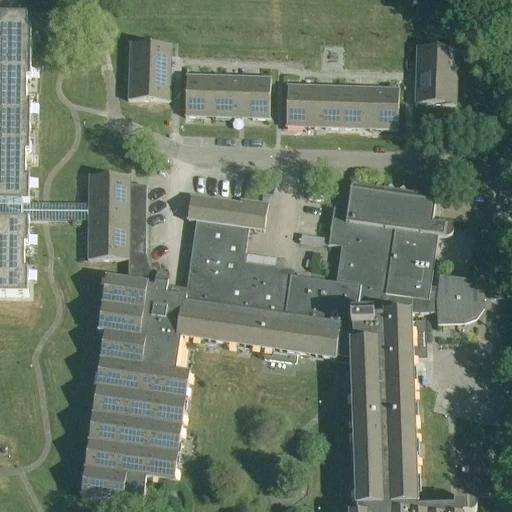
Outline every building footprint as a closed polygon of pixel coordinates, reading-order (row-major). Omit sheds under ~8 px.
[(0,298),(27,300),(28,274),(25,274),(25,250),(28,250),(29,225),(29,206),(29,181),(25,181),(26,157),(29,157),(30,107),(26,107),(26,83),(30,83),(31,33),(27,33),(28,20),(0,18),(0,298)] [(130,48),(129,76),(171,77),(172,49),(130,48)] [(416,51),(415,79),(457,80),(458,52),(416,51)] [(129,76),(128,97),(128,104),(170,106),(171,77),(129,76)] [(186,79),(185,121),(213,122),(214,80),(186,79)] [(414,107),(456,108),(457,80),(415,79),(414,107)] [(242,81),(214,80),(213,122),(241,123),(242,81)] [(242,81),(241,123),(269,124),(271,82),(242,81)] [(314,132),(315,90),(287,89),(286,131),(314,132)] [(343,91),(315,90),(314,132),(342,133),(343,91)] [(371,92),(343,91),(342,133),(370,134),(371,92)] [(399,93),(371,92),(370,134),(398,135),(399,93)] [(88,207),(88,225),(87,265),(128,265),(128,284),(106,280),(98,336),(104,337),(81,501),(123,507),(124,501),(131,502),(130,509),(132,511),(139,511),(142,509),(146,483),(174,487),(190,376),(176,374),(180,343),(265,354),(264,361),(296,365),(297,358),(335,363),(336,360),(350,362),(355,511),(357,511),(476,511),(477,510),(476,507),(473,505),(463,505),(454,505),(454,510),(418,511),(418,510),(419,509),(413,363),(427,363),(425,325),(412,325),(412,318),(436,317),(437,330),(464,327),(475,323),(482,313),(483,301),(477,290),(466,285),(457,284),(439,281),(438,291),(429,290),(436,240),(445,241),(451,239),(453,237),(453,233),(452,231),(448,228),(432,226),(436,199),(351,187),(348,214),(334,212),(328,248),(342,250),(337,287),(274,277),(275,273),(244,268),(248,233),(264,235),(268,206),(240,202),(239,206),(191,199),(187,224),(196,225),(187,292),(168,290),(168,284),(167,279),(165,278),(161,278),(158,279),(149,270),(145,258),(146,190),(131,189),(130,181),(89,180),(88,207)]
